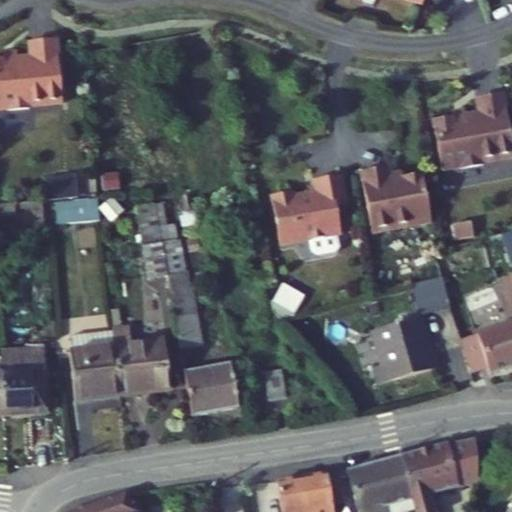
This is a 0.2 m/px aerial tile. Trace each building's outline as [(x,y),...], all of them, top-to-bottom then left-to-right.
[(29,61),(0,61),(0,111),(62,109),(59,42),(28,43),(29,61)] [(433,122),(440,172),(511,161),(511,135),(506,93),(477,98),(480,115),(433,122)] [(231,156),(196,169),(205,192),(239,180),(231,156)] [(387,168),(362,172),(372,237),(434,227),(426,178),(390,184),(387,168)] [(316,196),(294,200),(292,188),(269,193),(281,247),(340,234),(335,207),(347,204),(341,177),(313,183),(316,196)] [(101,221),(98,195),(47,200),(50,224),(101,221)] [(0,234),(43,229),(40,200),(11,203),(0,203),(0,234)] [(447,270),(482,266),(480,247),(445,251),(447,270)] [(451,300),(444,277),(416,285),(423,308),(451,300)] [(511,371),(511,277),(504,280),(511,316),(511,325),(462,338),(472,374),(486,371),(488,378),(511,371)] [(501,304),(495,286),(464,294),(468,313),(501,304)] [(290,323),(303,297),(282,287),(269,313),(290,323)] [(437,365),(426,311),(378,320),(384,353),(372,355),(377,378),(437,365)] [(203,347),(197,317),(178,320),(183,351),(203,347)] [(170,396),(162,342),(132,347),(130,329),(112,331),(115,349),(122,403),(170,396)] [(122,403),(115,349),(67,355),(75,409),(122,403)] [(50,420),(46,352),(1,354),(2,372),(5,422),(50,420)] [(239,414),(230,365),(183,373),(192,421),(239,414)] [(286,398),(281,372),(265,376),(269,400),(286,398)] [(454,511),(450,486),(481,478),(486,476),(481,438),(418,448),(429,498),(432,511),(454,511)] [(429,498),(418,448),(384,457),(366,460),(376,508),(429,498)] [(335,511),(347,510),(342,487),(358,484),(366,460),(311,473),(319,511),(335,511)] [(319,511),(311,473),(269,481),(274,511),(319,511)] [(137,511),(126,496),(77,511),(137,511)] [(511,511),(511,496),(510,499),(511,500),(511,502),(503,511),(511,511)]
